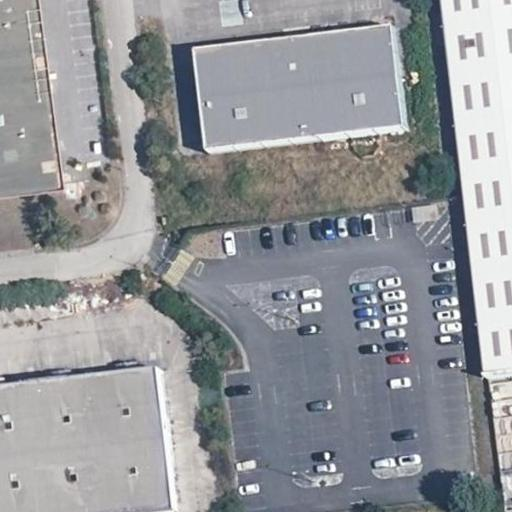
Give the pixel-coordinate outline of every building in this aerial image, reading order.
[(30,0),(0,0),(0,190),(54,184),(30,0)] [(511,0),(442,0),(466,201),(487,380),(511,376),(511,0)] [(275,29),(277,42),(305,39),(302,25),(275,29)] [(305,39),(277,42),(192,52),(202,153),(402,130),(390,29),(305,39)] [(116,367),(118,378),(138,375),(137,364),(116,367)] [(51,374),(52,386),(73,383),(72,371),(51,374)] [(138,375),(118,378),(96,381),(73,383),(52,386),(30,389),(5,392),(0,392),(0,511),(176,511),(159,373),(138,375)]
